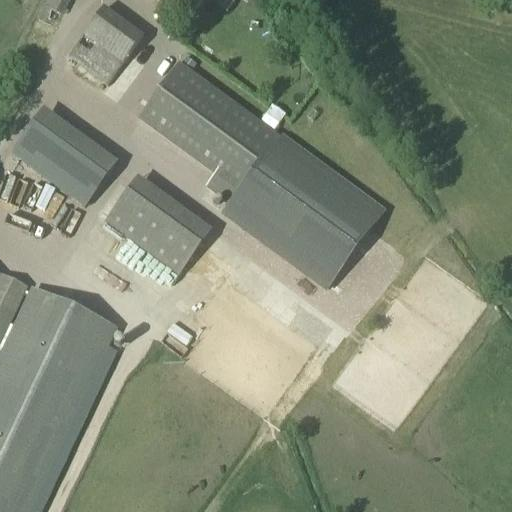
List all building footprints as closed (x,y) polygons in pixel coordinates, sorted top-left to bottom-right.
[(48,0),(25,51),(43,60),(71,0),(48,0)] [(199,0),(153,0),(183,22),(199,0)] [(103,12),(66,60),(105,89),(142,41),(103,12)] [(196,68),(185,60),(179,68),(190,76),(196,68)] [(179,68),(178,68),(138,122),(214,178),(205,191),(229,208),(223,216),(326,291),(382,216),(190,76),(179,68)] [(201,247),(129,194),(104,226),(177,280),(201,247)] [(95,282),(107,286),(114,267),(102,263),(95,282)] [(0,343),(12,318),(25,291),(0,279),(0,343)] [(117,289),(130,297),(136,287),(124,279),(117,289)] [(0,511),(41,511),(116,356),(103,350),(111,332),(32,295),(2,359),(0,357),(0,511)]
